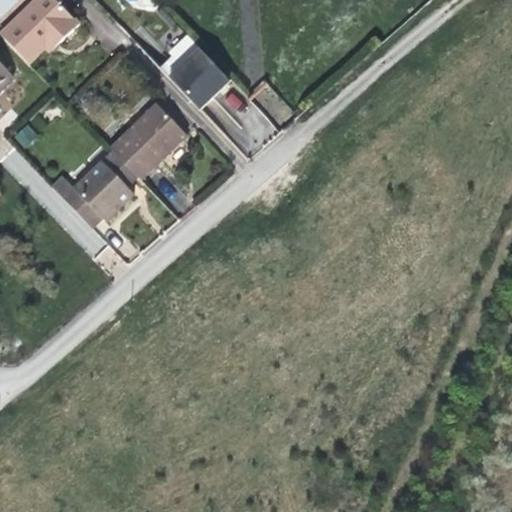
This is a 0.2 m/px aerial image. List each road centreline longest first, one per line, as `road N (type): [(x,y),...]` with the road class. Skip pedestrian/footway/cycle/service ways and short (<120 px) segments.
road 1 (residential): [(0,381),(29,367),(462,0)]
road 2 (unknown): [(256,174),(94,0)]
road 3 (unknown): [(131,280),(0,131)]
